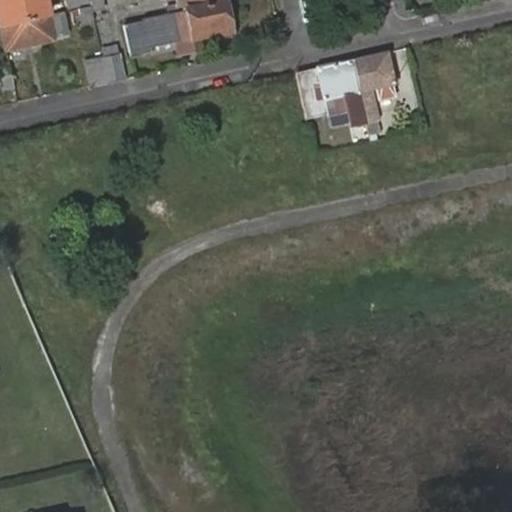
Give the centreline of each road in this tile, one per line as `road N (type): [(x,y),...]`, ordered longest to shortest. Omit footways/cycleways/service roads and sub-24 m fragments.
road 1 (residential): [(0,115),(303,49)]
road 2 (residential): [(393,30),(511,5)]
